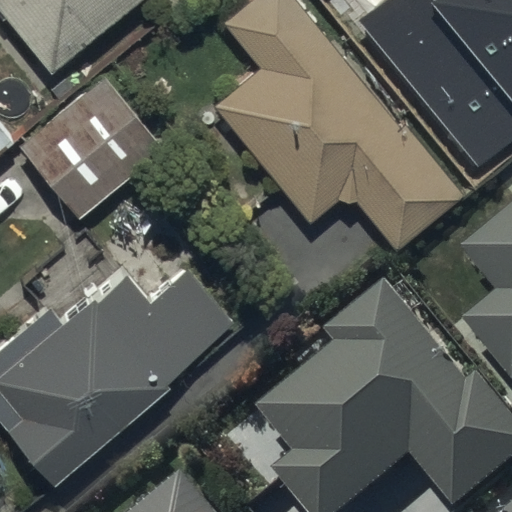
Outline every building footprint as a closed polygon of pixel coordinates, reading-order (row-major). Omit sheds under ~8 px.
[(1,0),(44,53),(110,0),(1,0)] [(459,175),(313,9),(305,0),(214,0),(256,49),(207,90),(303,203),(334,177),(351,178),(393,233),(459,175)] [(339,0),(388,53),(451,0),(339,0)] [(511,0),(468,0),(450,14),(510,90),(511,88),(511,0)] [(158,129),(98,59),(14,127),(74,199),(158,129)] [(511,375),(511,207),(466,245),(501,289),(465,318),(511,375)] [(0,405),(45,459),(161,363),(229,305),(185,251),(145,285),(120,255),(114,259),(83,221),(23,271),(38,290),(0,321),(0,405)] [(511,457),(511,407),(481,368),(469,377),(390,277),(329,325),(341,341),(264,401),(301,449),(277,468),(311,511),(338,511),(416,451),(456,501),(511,457)] [(227,511),(191,467),(136,511),(227,511)] [(511,511),(511,469),(461,511),(511,511)]
